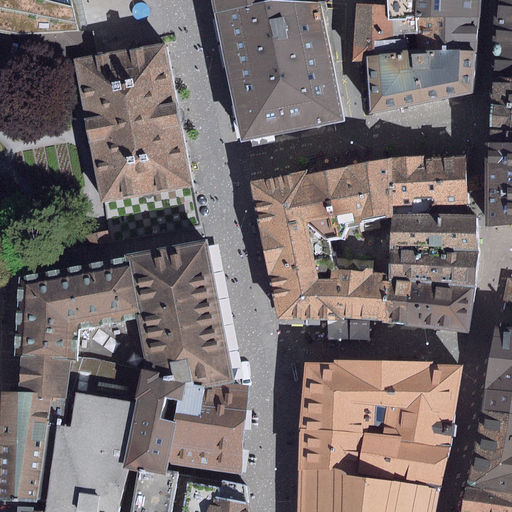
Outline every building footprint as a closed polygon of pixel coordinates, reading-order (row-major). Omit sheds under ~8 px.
[(0,0),(0,56),(17,60),(19,35),(78,31),(70,0),(0,0)] [(212,0),(216,14),(270,0),(272,0),(286,1),(285,0),(212,0)] [(240,143),(344,122),(320,3),(286,1),(272,0),(270,0),(216,14),(240,143)] [(415,19),(415,0),(387,0),(387,5),(388,20),(415,19)] [(415,0),(415,19),(479,18),(480,0),(415,0)] [(511,0),(495,0),(488,142),(511,142),(511,0)] [(388,20),(387,5),(356,3),(352,62),(365,62),(365,56),(407,51),(406,34),(416,34),(415,19),(388,20)] [(479,18),(415,19),(416,34),(416,50),(476,51),(479,18)] [(75,63),(96,58),(91,32),(78,31),(19,35),(17,60),(75,63)] [(75,63),(102,204),(192,187),(165,46),(135,52),(132,39),(103,45),(105,57),(96,58),(75,63)] [(365,62),(370,115),(474,93),(476,51),(416,50),(410,50),(407,51),(365,56),(365,62)] [(511,142),(488,142),(490,226),(511,223),(511,142)] [(313,172),(252,183),(260,218),(282,321),(376,327),(394,328),(399,284),(383,282),(383,278),(345,276),(339,248),(356,245),(359,237),(358,231),(401,222),(393,159),(365,166),(314,177),(313,172)] [(468,159),(393,159),(401,222),(470,215),(468,159)] [(401,257),(480,255),(480,217),(470,215),(401,222),(401,257)] [(124,256),(125,258),(127,267),(130,267),(140,314),(135,316),(144,359),(141,370),(235,387),(207,240),(124,256)] [(399,284),(478,290),(480,255),(401,257),(399,284)] [(140,314),(130,267),(127,267),(125,258),(19,278),(14,356),(20,356),(77,361),(77,356),(141,370),(144,359),(135,316),(140,314)] [(511,279),(508,279),(503,302),(511,303),(511,279)] [(399,284),(394,328),(470,331),(478,290),(399,284)] [(484,387),(511,391),(511,303),(503,302),(490,352),(484,387)] [(77,361),(20,356),(18,393),(1,393),(0,421),(0,501),(45,503),(56,426),(70,428),(75,393),(92,396),(136,403),(141,370),(77,356),(77,361)] [(298,474),(439,489),(465,365),(301,361),(298,474)] [(169,464),(242,475),(249,389),(235,387),(141,370),(136,403),(123,469),(129,470),(133,471),(136,471),(167,476),(168,471),(168,468),(169,464)] [(511,391),(484,387),(480,409),(511,414),(511,391)] [(92,396),(75,393),(70,428),(56,426),(45,503),(43,511),(120,511),(129,470),(123,469),(136,403),(92,396)] [(511,414),(480,409),(463,501),(511,508),(511,414)] [(189,475),(168,471),(167,476),(136,471),(129,511),(182,511),(188,483),(189,475)] [(298,474),(298,511),(434,511),(439,489),(298,474)] [(220,488),(188,483),(182,511),(250,511),(247,485),(221,481),(220,488)] [(511,511),(511,508),(463,501),(461,511),(511,511)]
